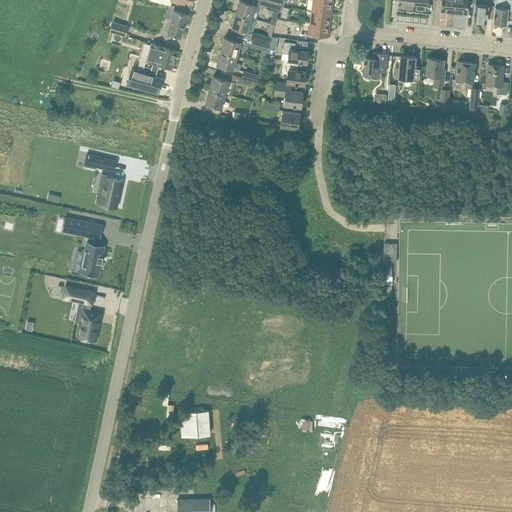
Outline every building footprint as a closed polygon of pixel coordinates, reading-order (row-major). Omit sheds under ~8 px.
[(259,5),(248,2),(241,0),(239,0),(236,13),(251,17),(253,11),(257,12),(259,5)] [(263,0),(262,0),(260,6),(279,11),(281,5),(263,0)] [(331,13),(333,0),(329,0),(312,0),(312,10),(331,13)] [(413,0),(413,8),(428,9),(428,0),(413,0)] [(442,0),(441,11),(454,12),(455,0),(442,0)] [(468,1),(475,2),(475,0),(455,0),(454,12),(467,13),(468,1)] [(493,18),(495,5),(475,3),(473,20),(487,21),(487,17),(493,18)] [(175,5),(170,4),(169,4),(165,17),(171,19),(167,33),(181,37),(188,14),(173,10),(175,5)] [(511,19),(511,6),(495,5),(493,18),(493,22),(507,23),(507,19),(511,19)] [(330,25),(331,13),(312,10),(310,22),(330,25)] [(247,30),(251,17),(236,13),(232,26),(247,30)] [(127,27),(112,22),(110,32),(125,36),(127,27)] [(328,37),(330,25),(310,22),(308,34),(301,34),(300,39),(317,42),(318,36),(328,37)] [(251,38),(254,39),(270,44),(272,37),(253,32),(251,38)] [(248,43),(234,39),(224,36),(221,50),(237,55),(239,48),(246,50),(248,43)] [(268,50),(270,44),(254,39),(252,45),(268,50)] [(307,62),(308,50),(296,49),(297,43),(287,41),(284,41),(282,53),(281,59),(284,59),(288,60),(300,61),(307,62)] [(132,68),(127,83),(158,93),(162,77),(156,75),(160,63),(172,67),(177,50),(167,47),(151,42),(146,59),(153,61),(149,73),(132,68)] [(235,62),(237,55),(221,50),(217,63),(226,66),(240,70),(242,63),(235,62)] [(385,72),(387,54),(387,53),(374,52),(373,58),(365,57),(365,61),(364,61),(364,63),(363,74),(364,74),(364,76),(366,79),(369,79),(371,77),(371,75),(378,76),(379,71),(385,72)] [(397,66),(396,76),(420,79),(421,66),(414,65),(415,56),(401,55),(399,67),(397,66)] [(429,57),(428,67),(427,75),(435,76),(434,84),(443,85),(444,73),(442,73),(444,59),(429,57)] [(306,70),(299,69),(300,61),(288,60),(284,59),(283,68),(282,74),(288,75),(287,82),(291,82),(304,84),(306,70)] [(473,81),(474,72),(475,62),(458,60),(456,80),(466,81),(465,87),(471,88),(471,87),(472,87),(473,81)] [(488,64),(487,74),(486,84),(498,85),(497,93),(507,94),(508,81),(502,81),(504,65),(488,64)] [(240,76),(230,74),(221,71),(220,77),(230,80),(230,79),(257,87),(259,82),(242,77),(240,76)] [(244,71),(242,77),(259,82),(261,75),(244,71)] [(226,93),(230,80),(220,77),(213,75),(209,88),(226,93)] [(290,89),(291,82),(287,82),(277,80),(275,94),(285,95),(284,104),(301,106),(303,91),(290,89)] [(480,88),(472,87),(471,87),(471,88),(469,111),(477,111),(478,104),(480,88)] [(222,107),(226,93),(209,88),(206,102),(222,107)] [(440,105),(440,108),(447,109),(447,106),(449,90),(442,89),(440,105)] [(466,101),(457,100),(456,109),(465,109),(466,101)] [(280,103),(263,101),(262,108),(279,110),(280,103)] [(508,104),(500,103),(496,103),(495,113),(498,113),(507,114),(508,104)] [(477,111),(487,112),(488,105),(478,104),(477,111)] [(300,112),(290,111),(283,110),(281,124),(298,127),(300,112)] [(234,117),(246,119),(248,119),(250,113),(235,111),(234,117)] [(87,154),(84,166),(114,172),(116,160),(87,154)] [(135,198),(140,171),(125,168),(121,186),(116,185),(114,193),(119,194),(135,198)] [(66,216),(63,230),(89,236),(92,222),(66,216)] [(72,271),(89,275),(89,274),(88,274),(89,272),(90,273),(91,272),(98,274),(101,262),(102,262),(102,261),(101,261),(102,256),(103,256),(102,255),(104,246),(87,242),(83,261),(80,261),(78,272),(72,271)] [(397,243),(384,243),(384,261),(397,261),(397,243)] [(63,298),(91,304),(94,291),(66,285),(65,289),(63,298)] [(95,340),(101,312),(100,312),(100,310),(95,309),(94,311),(84,308),(83,312),(78,336),(79,337),(79,339),(84,340),(84,338),(95,340)] [(189,423),(190,434),(211,433),(210,411),(189,412),(189,423)] [(210,511),(210,498),(178,498),(178,511),(210,511)]
